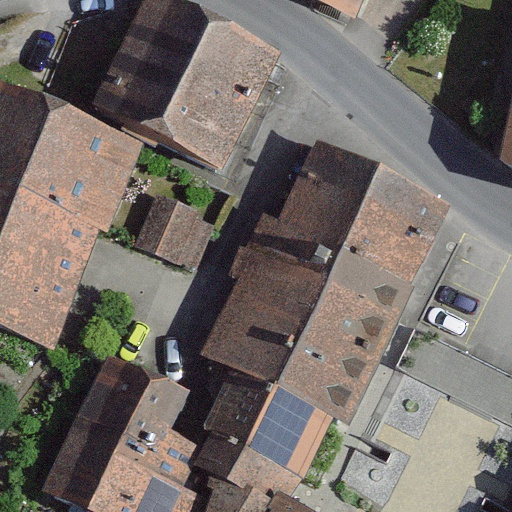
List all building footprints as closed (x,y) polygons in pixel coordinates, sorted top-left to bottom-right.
[(273,46),(154,0),(137,0),(89,124),(102,129),(136,142),(222,175),(273,46)] [(365,0),(310,0),(359,17),(365,0)] [(511,33),(486,155),(511,173),(511,33)] [(102,129),(0,89),(0,335),(53,357),(136,142),(102,129)] [(299,511),(438,203),(307,140),(192,398),(103,355),(40,493),(98,511),(299,511)] [(211,211),(155,190),(133,251),(189,271),(211,211)]
